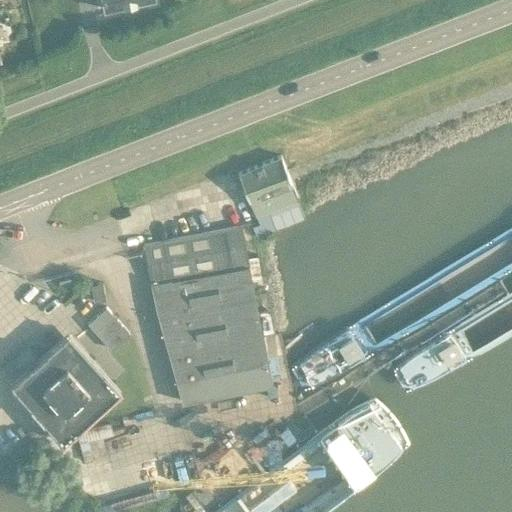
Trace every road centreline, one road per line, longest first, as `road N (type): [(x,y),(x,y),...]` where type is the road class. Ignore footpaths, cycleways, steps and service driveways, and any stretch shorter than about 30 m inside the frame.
road 1 (tertiary): [(0,210),(511,10)]
road 2 (unclassified): [(0,115),(299,0)]
